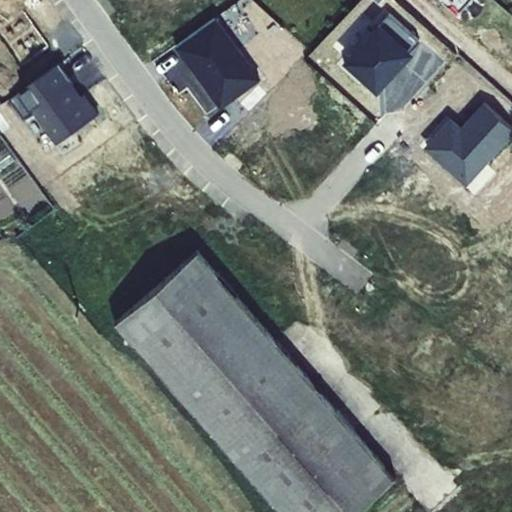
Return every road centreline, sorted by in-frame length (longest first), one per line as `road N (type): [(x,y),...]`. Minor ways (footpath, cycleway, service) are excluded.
road 1 (residential): [(79,0),(191,147),(298,232)]
road 2 (residential): [(298,232),(392,127)]
